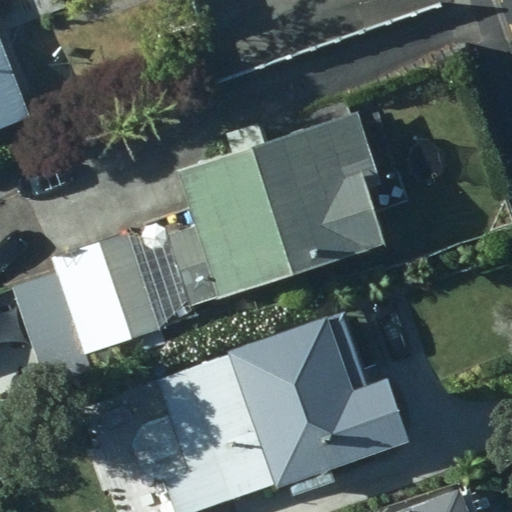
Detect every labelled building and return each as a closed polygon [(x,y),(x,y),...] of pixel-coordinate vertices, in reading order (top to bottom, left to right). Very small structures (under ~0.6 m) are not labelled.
[(0,65),(0,144),(26,134),(0,65)] [(176,299),(369,236),(350,178),(369,172),(350,112),(167,171),(184,224),(154,234),(176,299)] [(171,319),(133,220),(42,256),(79,353),(171,319)] [(153,480),(163,511),(174,511),(394,437),(372,373),(339,383),(316,313),(149,370),(183,470),(153,480)] [(460,511),(452,488),(387,511),(460,511)]
